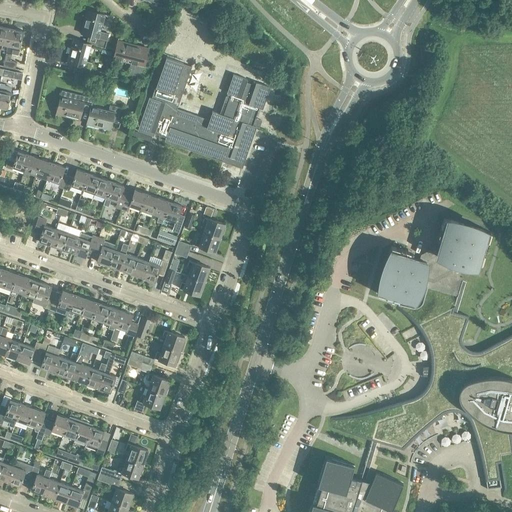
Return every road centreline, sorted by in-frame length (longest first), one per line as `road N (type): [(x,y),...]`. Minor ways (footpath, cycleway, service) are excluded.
road 1 (tertiary): [(209,511),(321,152),(359,80)]
road 2 (residential): [(216,324),(247,232),(245,210),(21,129)]
road 3 (residential): [(0,249),(216,324)]
road 4 (residential): [(174,435),(0,374)]
